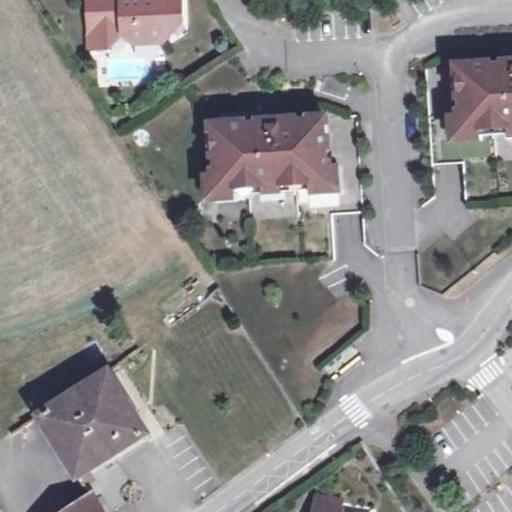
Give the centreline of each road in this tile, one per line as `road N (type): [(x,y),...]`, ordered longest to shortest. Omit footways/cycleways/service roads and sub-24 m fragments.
road 1 (residential): [(439,359),(400,276),(391,47)]
road 2 (residential): [(439,359),(352,409),(216,511)]
road 3 (residential): [(391,47),(276,40),(247,0)]
